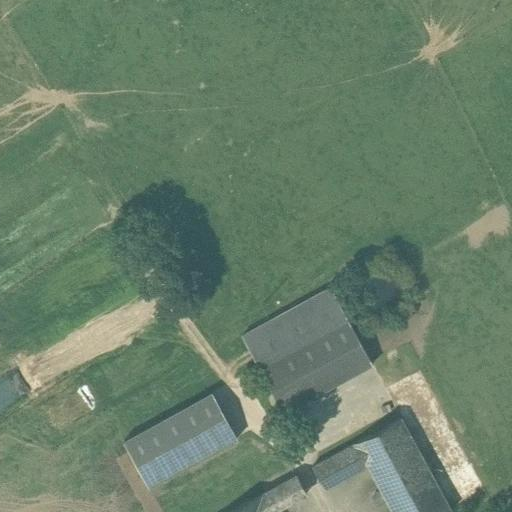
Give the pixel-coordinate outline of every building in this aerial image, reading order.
[(397,298),(399,288),(397,279),(391,271),(383,265),(373,263),(364,265),(356,271),(350,279),(348,289),(350,299),(356,307),(364,312),(374,314),(384,312),(392,306),(397,298)] [(326,290),(238,338),(255,370),(344,322),(326,290)] [(344,322),(255,370),(280,415),(368,367),(344,322)] [(212,392),(124,441),(149,487),(237,438),(212,392)] [(386,511),(446,511),(398,422),(310,471),(322,493),(364,470),(386,511)] [(292,480),(259,498),(266,511),(277,511),(302,498),(292,480)] [(266,511),(259,498),(233,511),(266,511)]
